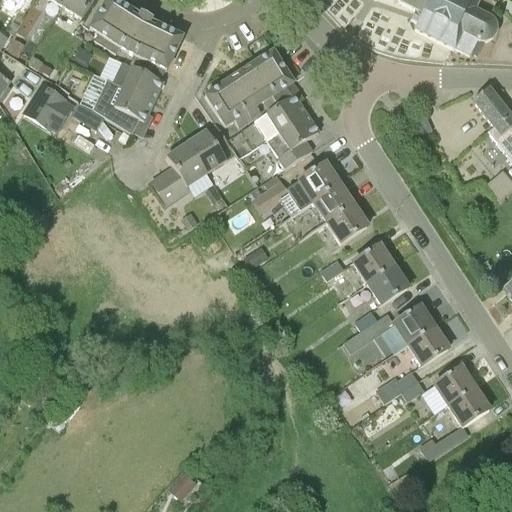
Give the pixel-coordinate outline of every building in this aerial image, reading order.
[(6,0),(21,9),(26,0),(6,0)] [(44,0),(62,11),(68,0),(44,0)] [(68,0),(62,11),(80,23),(94,0),(68,0)] [(490,22),(488,20),(488,19),(485,18),(485,19),(473,13),(479,0),(371,0),(376,3),(377,0),(388,0),(415,14),(411,23),(417,26),(414,33),(453,53),(454,51),(469,59),(470,56),(475,58),(479,50),(474,47),(476,44),(478,45),(478,44),(480,44),(482,45),(484,44),(487,44),(489,43),(491,41),(492,40),(494,38),(494,37),(495,34),(495,32),(495,30),(494,28),(493,26),(492,24),(490,22)] [(144,63),(164,74),(166,74),(181,41),(156,29),(156,28),(151,25),(152,23),(150,22),(149,23),(148,24),(140,19),(141,19),(140,18),(141,18),(139,17),(138,18),(133,15),(132,16),(108,2),(92,34),(98,38),(94,45),(116,57),(119,51),(134,59),(128,70),(138,74),(144,63)] [(17,61),(24,48),(13,43),(7,55),(17,61)] [(272,54),(204,100),(220,125),(225,132),(234,126),(238,133),(261,118),(256,111),(262,107),(268,117),(270,116),(278,110),(272,101),(292,87),(291,86),(293,85),(272,54)] [(33,61),(28,69),(37,74),(42,67),(43,65),(34,60),(33,61)] [(159,85),(164,74),(144,63),(138,74),(128,70),(121,67),(112,87),(153,106),(162,86),(159,85)] [(42,67),(37,74),(45,78),(48,80),(49,79),(52,73),(49,71),(42,67)] [(0,100),(3,95),(7,90),(10,85),(2,80),(0,78),(0,100)] [(153,106),(112,87),(105,84),(91,115),(131,139),(138,124),(143,126),(153,106)] [(66,103),(40,87),(21,118),(47,134),(49,131),(56,135),(72,109),(65,105),(66,103)] [(267,119),(254,127),(267,146),(279,138),(306,119),(294,101),(299,97),(292,87),(272,101),(278,110),(270,116),(268,117),(267,119)] [(487,92),(472,104),(493,131),(500,139),(511,128),(511,119),(489,91),(487,92)] [(70,119),(96,136),(102,123),(78,108),(77,107),(70,119)] [(279,138),(267,146),(278,162),(276,164),(283,175),(311,155),(305,145),(318,137),(317,136),(306,119),(279,138)] [(423,120),(412,125),(419,140),(431,135),(423,120)] [(487,135),(494,144),(511,166),(511,170),(508,174),(511,179),(511,128),(500,139),(493,131),(487,135)] [(205,135),(185,148),(205,178),(215,172),(225,165),(235,159),(229,151),(227,146),(215,129),(205,135)] [(172,173),(163,178),(179,201),(187,196),(185,192),(187,191),(205,178),(185,148),(165,162),(172,173)] [(298,186),(285,194),(289,199),(300,216),(338,190),(323,167),(297,185),(298,186)] [(263,189),(267,195),(280,186),(276,180),(263,189)] [(252,205),(261,218),(289,199),(285,194),(280,186),(252,205)] [(338,190),(312,207),(326,228),(352,211),(338,190)] [(340,249),(366,231),(352,211),(326,228),(340,249)] [(181,224),(180,224),(187,236),(197,229),(196,229),(190,218),(181,224)] [(367,289),(393,272),(378,249),(352,266),(367,289)] [(258,268),(251,256),(243,262),(250,273),(258,268)] [(336,264),(319,276),(325,286),(343,274),(336,264)] [(367,289),(380,310),(406,292),(393,272),(367,289)] [(408,350),(433,333),(418,310),(392,328),(408,350)] [(352,326),(353,328),(359,336),(376,325),(370,316),(369,315),(352,326)] [(376,325),(359,336),(367,348),(379,339),(384,336),(383,335),(377,326),(376,325)] [(408,350),(421,370),(447,353),(433,333),(408,350)] [(367,348),(359,336),(347,344),(348,344),(356,355),(367,348)] [(446,411),(473,393),(459,371),(442,382),(432,389),(446,411)] [(409,376),(393,386),(400,397),(416,386),(417,385),(410,375),(409,376)] [(400,397),(393,386),(392,384),(374,396),(383,409),(391,403),(400,397)] [(416,386),(400,397),(405,405),(406,406),(422,395),(423,395),(417,385),(416,386)] [(435,449),(423,457),(428,464),(440,457),(467,439),(462,431),(488,414),(473,393),(446,411),(460,432),(435,449)] [(43,402),(37,411),(47,419),(54,409),(43,402)] [(182,477),(167,494),(180,506),(195,489),(182,477)]
